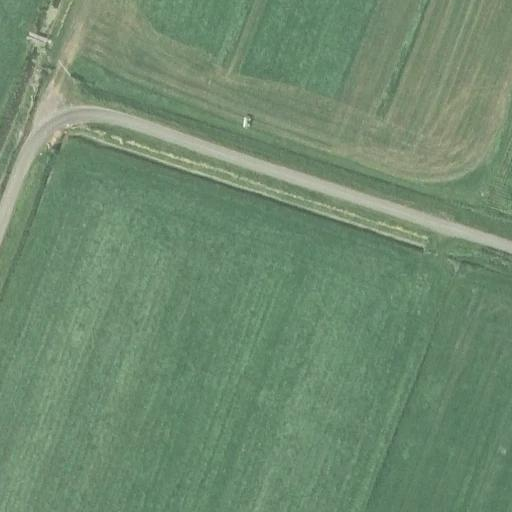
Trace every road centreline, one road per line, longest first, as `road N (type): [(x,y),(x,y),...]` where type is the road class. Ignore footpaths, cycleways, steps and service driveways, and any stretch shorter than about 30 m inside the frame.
road 1 (unclassified): [(0,219),(37,134),(92,114),(511,249)]
road 2 (track): [(37,134),(85,0)]
